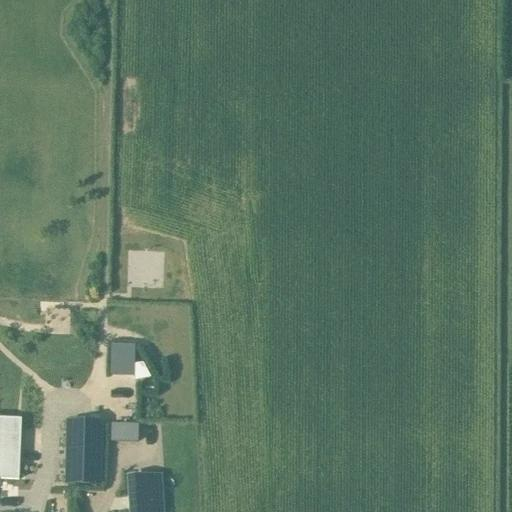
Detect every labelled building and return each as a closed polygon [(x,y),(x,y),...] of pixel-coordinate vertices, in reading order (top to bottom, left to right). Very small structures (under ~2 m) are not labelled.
[(69,335),(70,311),(46,310),(45,334),(69,335)] [(99,476),(101,416),(69,415),(67,474),(99,476)] [(0,480),(19,481),(22,421),(0,419),(0,480)] [(112,442),(137,442),(137,426),(112,426),(112,442)] [(131,511),(162,511),(160,477),(129,479),(131,511)]
